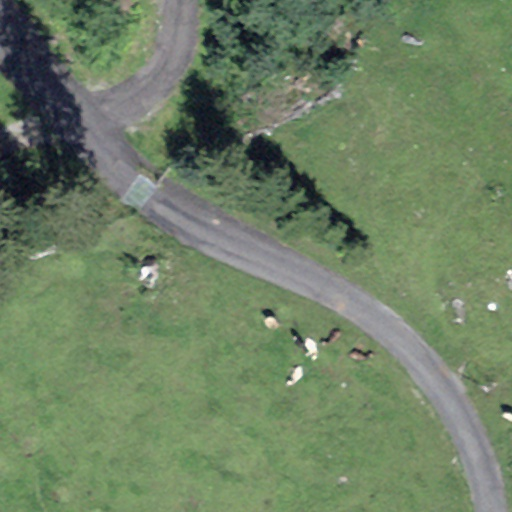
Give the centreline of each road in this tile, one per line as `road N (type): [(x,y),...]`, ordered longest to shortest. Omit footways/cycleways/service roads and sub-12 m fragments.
road 1 (unclassified): [(0,19),(141,195),(329,290),(423,365),(480,458),(491,511)]
road 2 (track): [(87,127),(147,91),(169,64),(178,0)]
